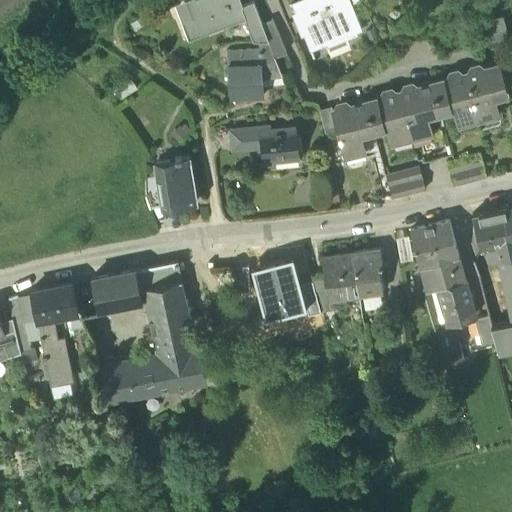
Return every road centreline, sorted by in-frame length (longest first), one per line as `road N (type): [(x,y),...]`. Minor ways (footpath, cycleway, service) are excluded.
road 1 (residential): [(511,186),(412,212),(221,238),(0,287)]
road 2 (track): [(98,30),(196,100),(221,238)]
